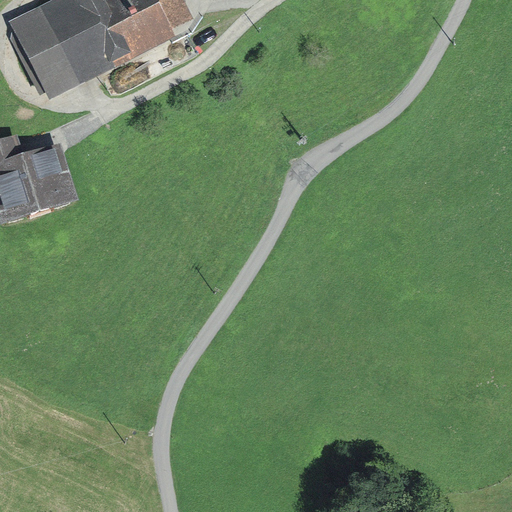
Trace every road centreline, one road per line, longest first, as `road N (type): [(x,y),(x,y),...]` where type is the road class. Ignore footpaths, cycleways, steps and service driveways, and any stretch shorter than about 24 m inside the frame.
road 1 (unclassified): [(172,511),(162,440),(185,367),(307,171),(404,100),(464,0)]
road 2 (track): [(271,0),(205,59),(124,104),(53,106),(23,92),(0,45)]
